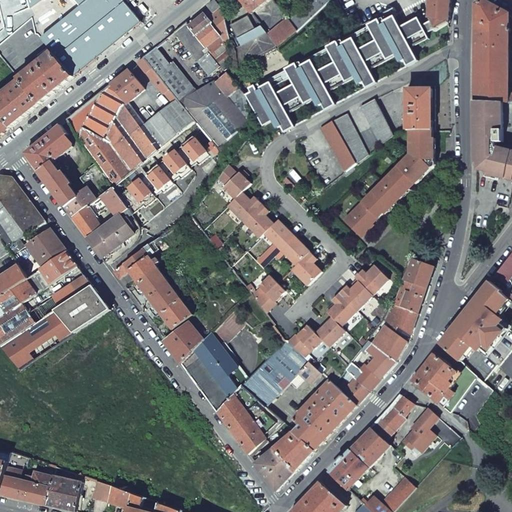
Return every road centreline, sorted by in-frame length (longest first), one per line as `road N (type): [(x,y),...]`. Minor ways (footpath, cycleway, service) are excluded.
road 1 (residential): [(280,510),(438,333),(462,204),(465,48)]
road 2 (residential): [(280,510),(9,150)]
road 3 (residential): [(465,48),(279,145),(268,160),(276,186),(344,258),(299,308)]
road 4 (secondary): [(194,0),(9,150)]
